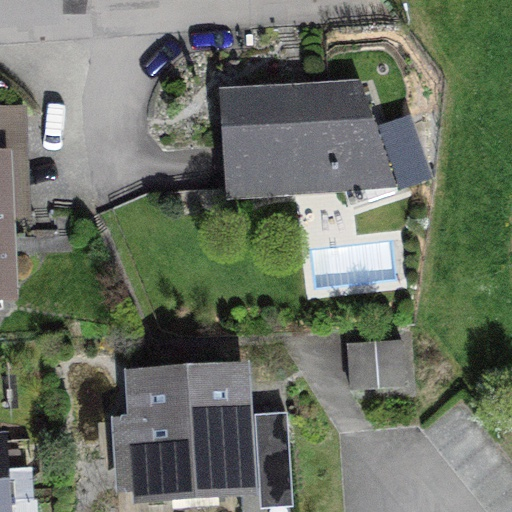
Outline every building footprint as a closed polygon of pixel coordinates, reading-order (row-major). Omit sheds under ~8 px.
[(365,94),(224,103),(231,210),(373,200),(365,94)] [(0,313),(21,312),(16,234),(38,232),(30,119),(0,120),(0,313)] [(406,341),(347,344),(350,389),(409,386),(406,341)] [(247,380),(125,386),(131,511),(270,511),(294,511),(290,429),(250,431),(247,380)] [(11,511),(4,447),(0,447),(0,511),(11,511)]
